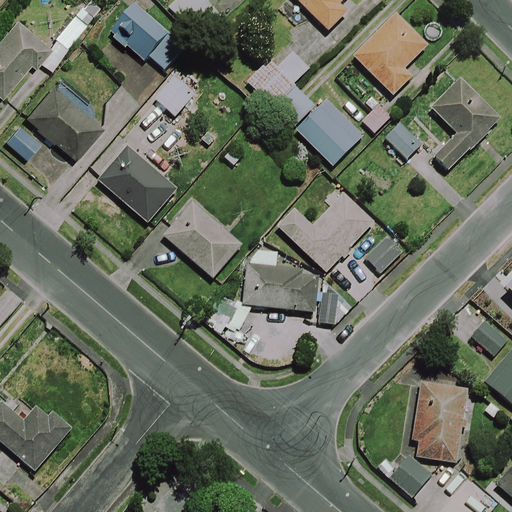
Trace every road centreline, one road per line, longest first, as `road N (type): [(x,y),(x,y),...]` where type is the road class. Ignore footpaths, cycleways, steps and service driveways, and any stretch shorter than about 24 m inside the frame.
road 1 (residential): [(266,448),(511,203)]
road 2 (residential): [(189,381),(0,220)]
road 3 (residential): [(76,511),(189,381)]
